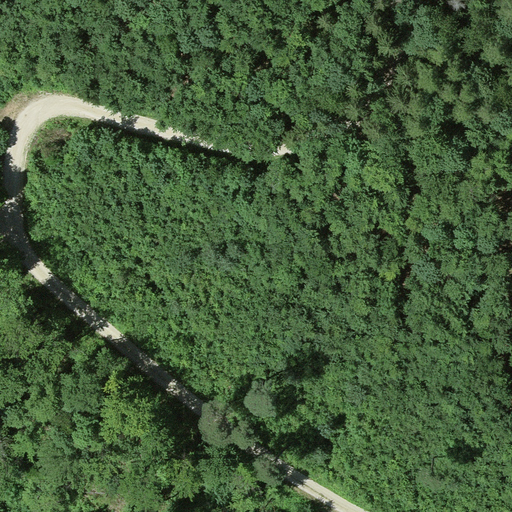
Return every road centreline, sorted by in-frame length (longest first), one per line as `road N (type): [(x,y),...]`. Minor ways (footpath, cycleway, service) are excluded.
road 1 (track): [(13,236),(18,138),(52,106),(268,146),(371,89),(413,0)]
road 2 (track): [(0,216),(248,451),(345,511)]
